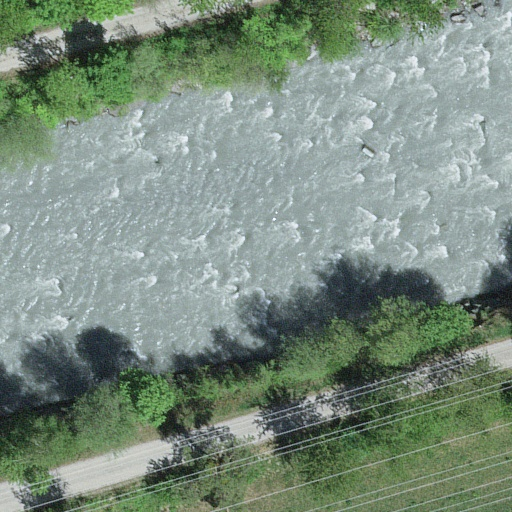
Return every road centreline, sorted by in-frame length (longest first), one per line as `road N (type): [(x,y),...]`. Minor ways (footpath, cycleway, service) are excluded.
road 1 (track): [(0,508),(511,361)]
road 2 (track): [(0,63),(228,0)]
